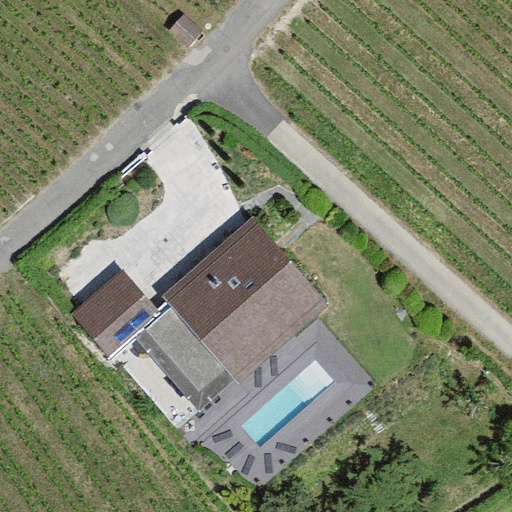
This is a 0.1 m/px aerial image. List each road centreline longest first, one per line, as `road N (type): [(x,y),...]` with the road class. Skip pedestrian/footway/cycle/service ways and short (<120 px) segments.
road 1 (track): [(511,334),(201,67)]
road 2 (residential): [(0,258),(266,0)]
